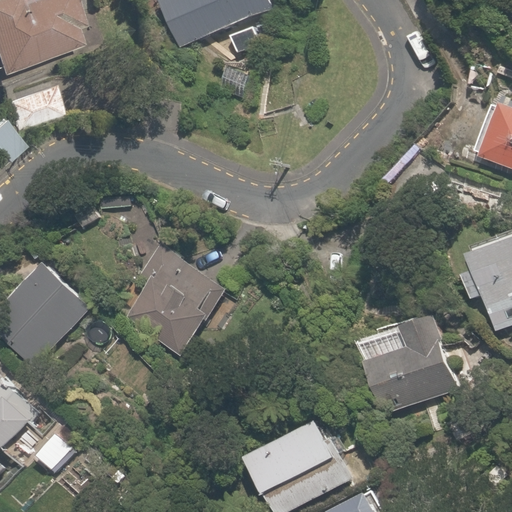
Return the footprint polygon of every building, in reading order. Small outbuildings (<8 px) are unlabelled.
[(0,0),(0,72),(79,43),(72,25),(80,22),(71,0),(0,0)] [(276,7),(273,0),(161,0),(181,46),(276,7)] [(65,113),(52,83),(5,100),(18,132),(65,113)] [(511,171),(511,111),(500,107),(479,158),(511,171)] [(21,143),(0,121),(0,155),(4,160),(21,143)] [(511,242),(467,262),(473,277),(462,281),(471,302),(480,298),(495,337),(511,329),(511,242)] [(232,284),(170,249),(130,319),(191,354),(232,284)] [(94,313),(50,269),(0,319),(0,324),(41,365),(94,313)] [(459,391),(435,319),(408,328),(415,349),(368,365),(385,416),(459,391)] [(42,424),(34,416),(3,386),(4,363),(0,363),(0,450),(3,448),(27,472),(39,459),(52,471),(84,439),(56,411),(42,424)] [(290,511),(352,482),(321,419),(243,458),(269,511),(290,511)] [(104,474),(81,455),(59,481),(81,500),(104,474)] [(381,511),(371,491),(330,511),(381,511)]
